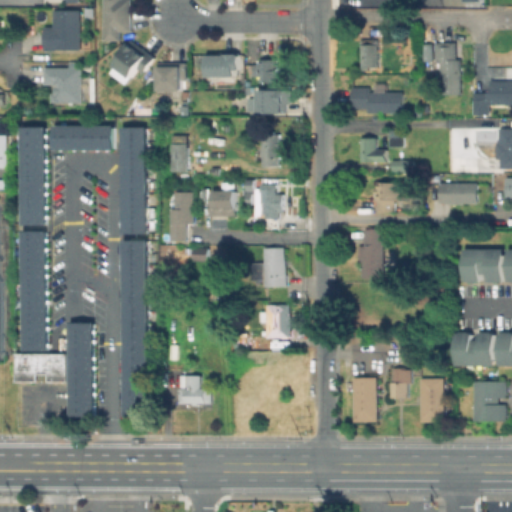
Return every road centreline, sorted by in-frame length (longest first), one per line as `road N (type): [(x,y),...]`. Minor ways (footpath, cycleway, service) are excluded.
road 1 (primary): [(40,467),(511,468)]
road 2 (residential): [(318,0),(323,336)]
road 3 (residential): [(172,17),(318,16)]
road 4 (residential): [(323,336),(326,468)]
